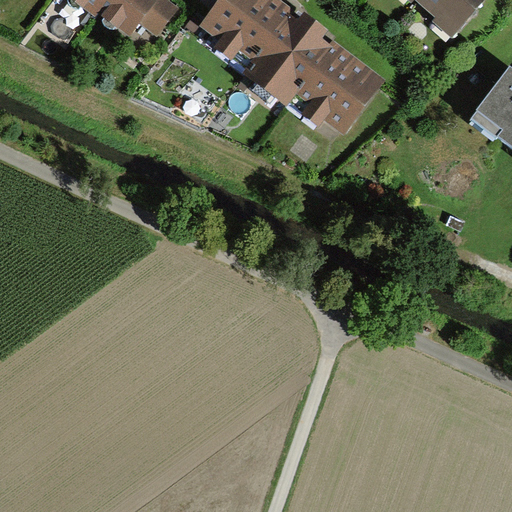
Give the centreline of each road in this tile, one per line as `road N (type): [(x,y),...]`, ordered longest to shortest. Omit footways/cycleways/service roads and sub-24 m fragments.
road 1 (track): [(511,386),(0,149)]
road 2 (track): [(511,275),(0,46)]
road 3 (track): [(342,311),(274,511)]
